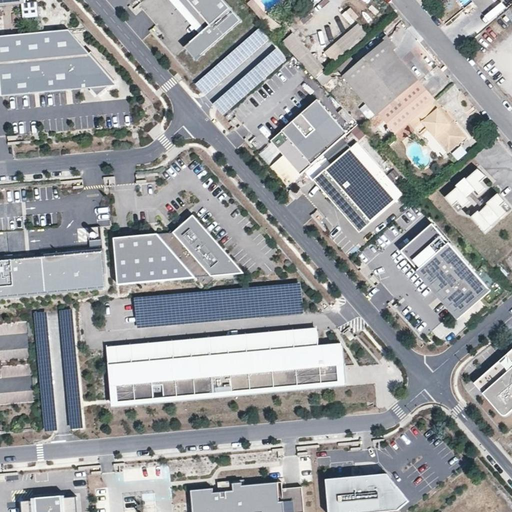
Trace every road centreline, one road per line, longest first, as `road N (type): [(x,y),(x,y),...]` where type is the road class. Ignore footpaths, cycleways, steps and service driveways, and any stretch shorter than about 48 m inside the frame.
road 1 (residential): [(429,380),(398,412),(361,422),(0,455)]
road 2 (residential): [(429,380),(194,113)]
road 3 (residential): [(194,113),(148,154),(0,168)]
road 4 (residential): [(403,0),(511,127)]
road 5 (residential): [(194,113),(94,0)]
road 6 (residential): [(511,471),(429,380)]
